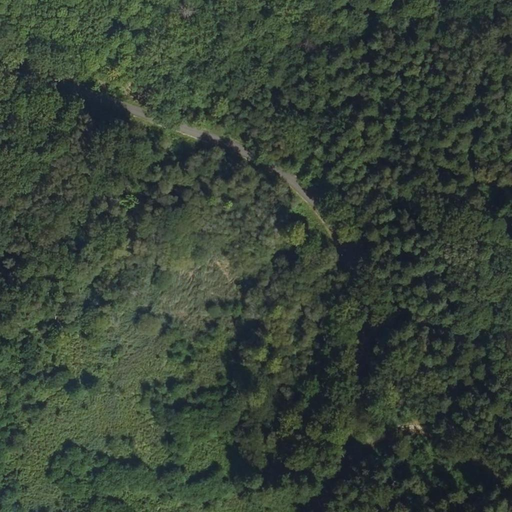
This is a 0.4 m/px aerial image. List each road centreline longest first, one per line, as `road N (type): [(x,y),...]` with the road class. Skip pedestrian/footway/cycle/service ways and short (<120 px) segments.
road 1 (tertiary): [(0,71),(291,187),(379,388),(336,511)]
road 2 (track): [(379,388),(511,486)]
road 3 (track): [(434,429),(511,329)]
